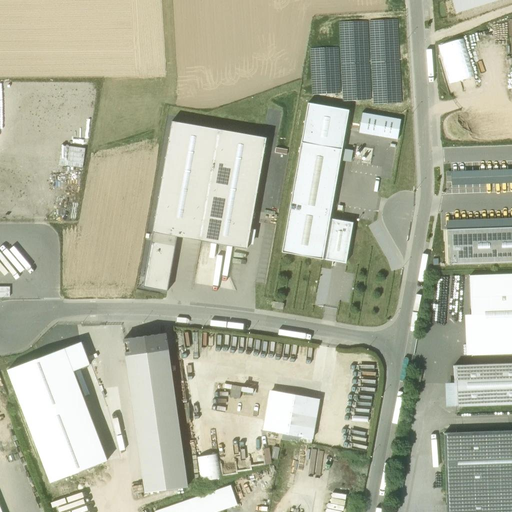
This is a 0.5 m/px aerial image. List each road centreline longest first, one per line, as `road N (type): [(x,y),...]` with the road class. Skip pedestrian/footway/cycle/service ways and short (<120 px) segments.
road 1 (unclassified): [(14,324),(104,308),(172,311),(399,344)]
road 2 (unclassified): [(399,344),(424,204),(414,0)]
road 3 (unclassified): [(399,344),(368,511)]
